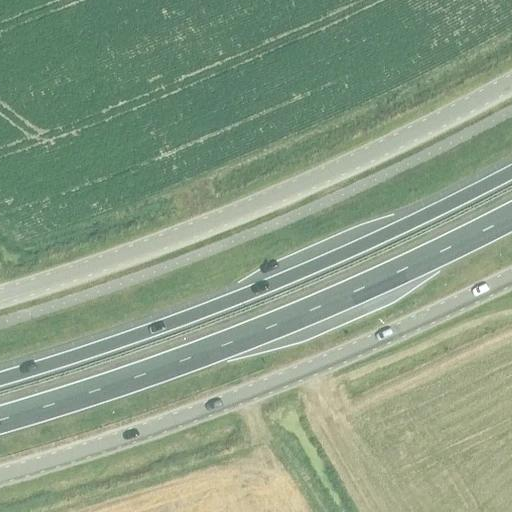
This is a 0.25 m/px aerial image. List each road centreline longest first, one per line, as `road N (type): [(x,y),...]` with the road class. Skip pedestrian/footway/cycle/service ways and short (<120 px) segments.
road 1 (unclassified): [(0,296),(176,237),(339,169),(511,83)]
road 2 (trunk): [(511,172),(248,294),(0,379)]
road 3 (trunk): [(0,419),(266,328),(511,215)]
road 4 (unclassified): [(0,477),(261,388),(511,276)]
